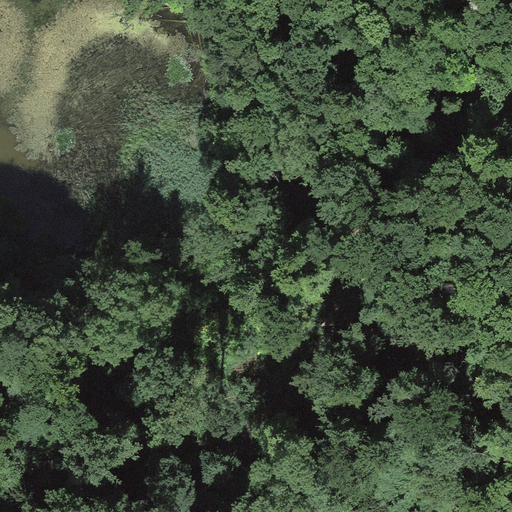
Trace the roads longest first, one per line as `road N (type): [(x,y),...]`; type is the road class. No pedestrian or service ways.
road 1 (track): [(0,288),(127,427),(185,511)]
road 2 (track): [(511,112),(468,0)]
